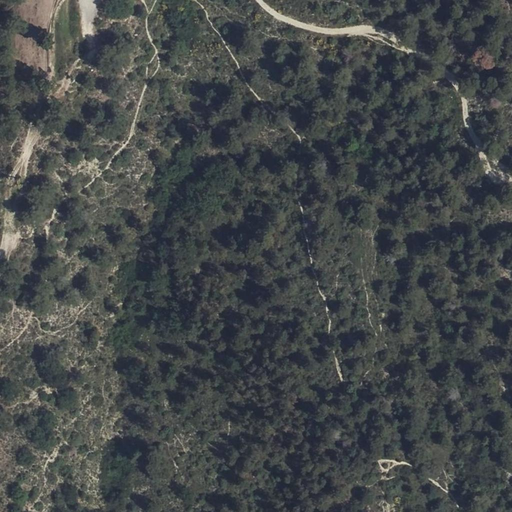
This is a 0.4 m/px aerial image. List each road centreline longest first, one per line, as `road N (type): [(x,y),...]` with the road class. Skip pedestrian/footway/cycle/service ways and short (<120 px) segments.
road 1 (track): [(261,0),(318,31),(373,27),(435,62),(463,95),(487,163),(511,178)]
road 2 (track): [(0,261),(14,173),(54,89),(56,7),(64,0)]
